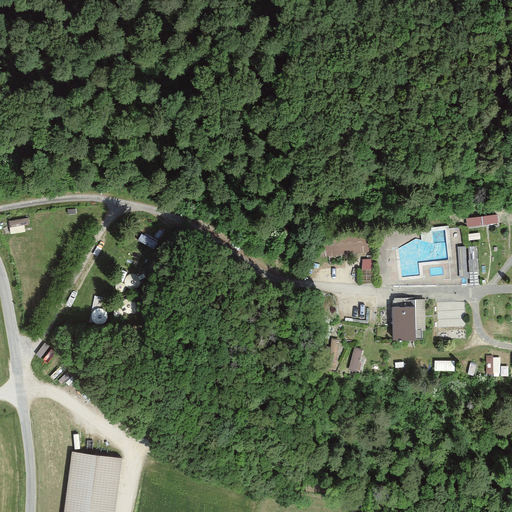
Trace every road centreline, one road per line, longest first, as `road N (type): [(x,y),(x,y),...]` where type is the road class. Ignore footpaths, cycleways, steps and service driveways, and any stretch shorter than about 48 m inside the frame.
road 1 (unclassified): [(118,203),(185,219),(315,283),(477,294)]
road 2 (unclassified): [(16,360),(45,330),(118,203)]
road 3 (track): [(125,511),(130,458),(119,440),(57,394),(21,392)]
road 4 (tertiary): [(21,392),(30,511)]
